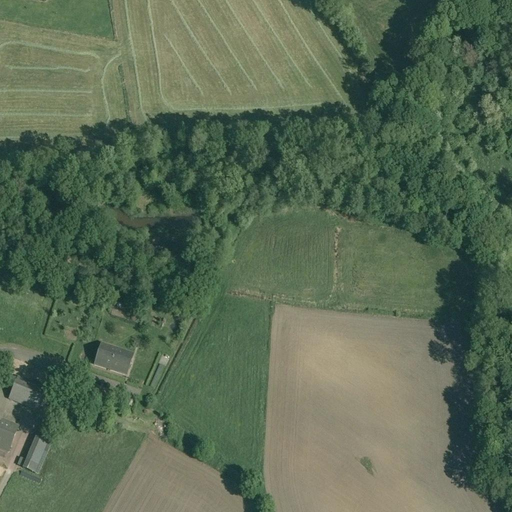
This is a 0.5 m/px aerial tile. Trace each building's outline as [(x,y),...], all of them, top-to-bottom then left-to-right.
[(101,344),(95,365),(126,375),(133,354),(101,344)] [(18,377),(8,400),(42,414),(51,391),(18,377)] [(112,392),(88,384),(83,400),(107,407),(112,392)] [(1,419),(0,418),(0,449),(8,453),(19,427),(1,419)] [(35,439),(26,461),(41,467),(50,445),(35,439)]
